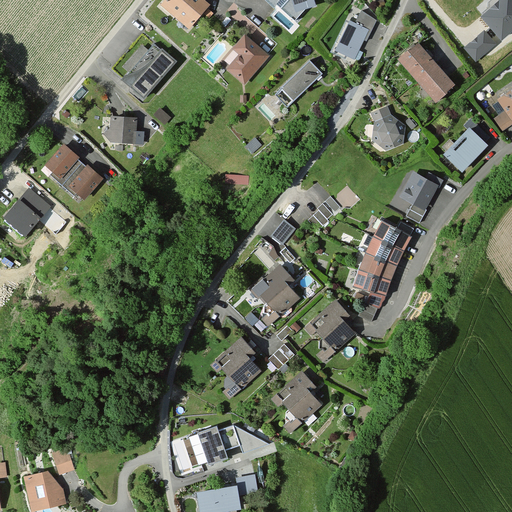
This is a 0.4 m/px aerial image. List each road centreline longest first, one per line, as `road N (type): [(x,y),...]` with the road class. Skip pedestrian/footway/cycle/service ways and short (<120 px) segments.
road 1 (residential): [(405,0),(358,95),(190,320),(162,424),(174,511)]
road 2 (residential): [(141,0),(0,172)]
road 3 (residential): [(511,145),(447,212),(389,328)]
